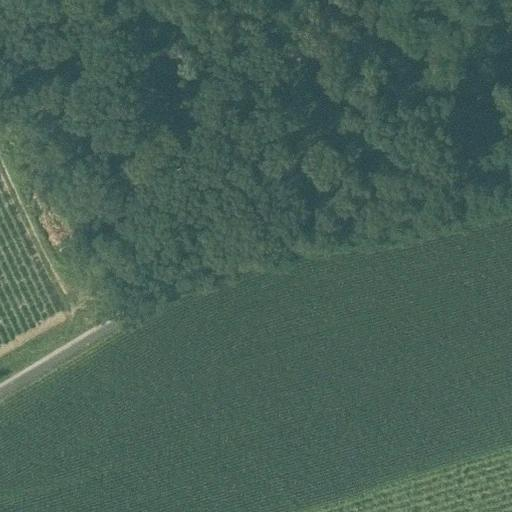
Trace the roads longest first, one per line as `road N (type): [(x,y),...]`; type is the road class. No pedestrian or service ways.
road 1 (track): [(511,187),(232,261),(0,389)]
road 2 (track): [(511,101),(277,38),(197,0)]
